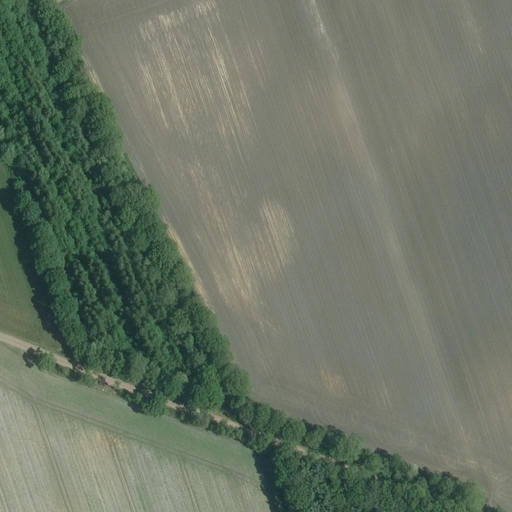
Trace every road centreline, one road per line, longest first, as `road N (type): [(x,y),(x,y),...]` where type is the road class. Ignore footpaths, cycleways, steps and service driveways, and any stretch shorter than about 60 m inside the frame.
road 1 (track): [(33,0),(225,402),(227,424)]
road 2 (track): [(227,424),(457,511)]
road 3 (track): [(0,337),(227,424)]
